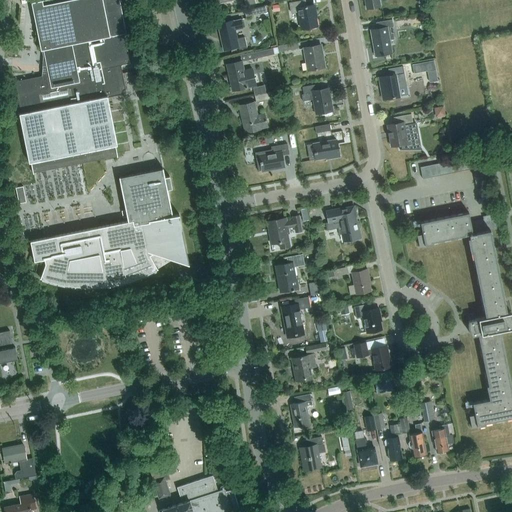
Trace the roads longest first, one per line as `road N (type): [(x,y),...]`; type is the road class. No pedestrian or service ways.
road 1 (residential): [(56,402),(39,321),(13,263),(0,184)]
road 2 (tertiary): [(225,205),(178,0)]
road 3 (residential): [(56,402),(247,363)]
road 4 (residential): [(325,511),(418,484),(511,469)]
road 5 (residential): [(366,174),(375,156),(346,0)]
road 6 (tertiary): [(247,363),(225,205)]
road 7 (tertiary): [(282,511),(257,439),(247,363)]
road 8 (residential): [(225,205),(366,174)]
road 9 (residential): [(392,292),(400,335),(415,345),(432,337),(434,318),(401,292)]
road 10 (residential): [(366,174),(392,292)]
